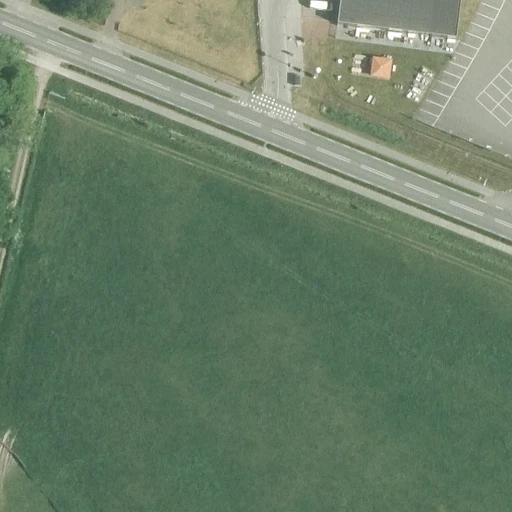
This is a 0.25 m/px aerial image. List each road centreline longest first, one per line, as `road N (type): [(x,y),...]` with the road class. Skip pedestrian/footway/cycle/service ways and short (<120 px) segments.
road 1 (secondary): [(264,129),(0,23)]
road 2 (secondary): [(511,228),(264,129)]
road 3 (track): [(46,41),(0,251)]
road 4 (unclassified): [(264,129),(276,100),(280,0)]
